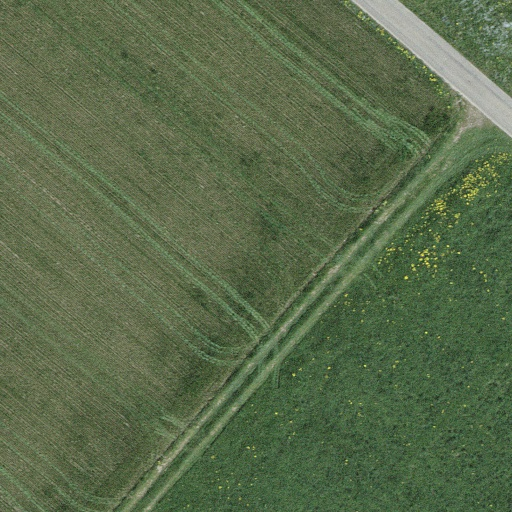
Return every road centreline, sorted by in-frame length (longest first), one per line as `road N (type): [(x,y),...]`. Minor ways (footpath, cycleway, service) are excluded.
road 1 (track): [(147,511),(496,108)]
road 2 (unclassified): [(511,121),(372,0)]
